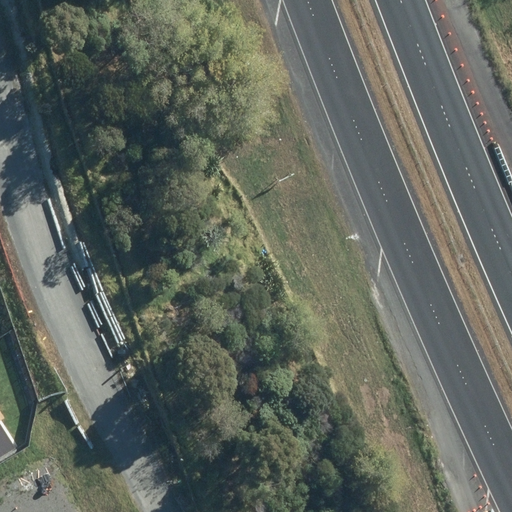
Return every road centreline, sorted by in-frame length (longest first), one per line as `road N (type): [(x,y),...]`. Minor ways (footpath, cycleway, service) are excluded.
road 1 (motorway): [(511,481),(373,170),(308,0)]
road 2 (track): [(0,33),(156,511)]
road 3 (motorway): [(403,0),(511,274)]
